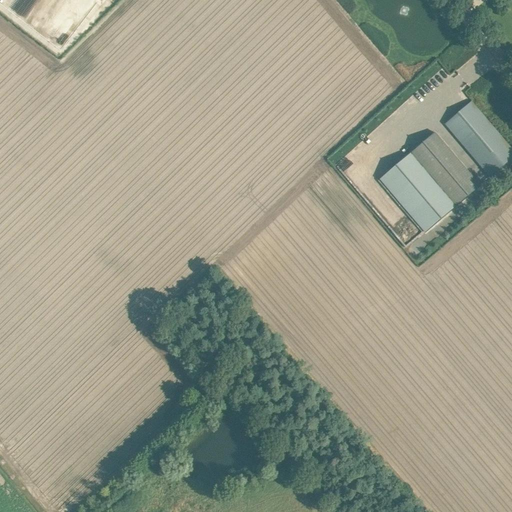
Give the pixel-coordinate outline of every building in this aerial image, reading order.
[(0,0),(0,16),(57,59),(93,12),(77,0),(0,0)] [(456,53),(460,49),(455,43),(444,53),(448,57),(454,51),(456,53)] [(445,124),(459,140),(491,177),(511,158),(511,149),(471,102),(445,124)] [(435,133),(411,153),(456,206),(491,177),(459,140),(449,149),(435,133)] [(456,206),(411,153),(380,178),(425,232),(456,206)]
